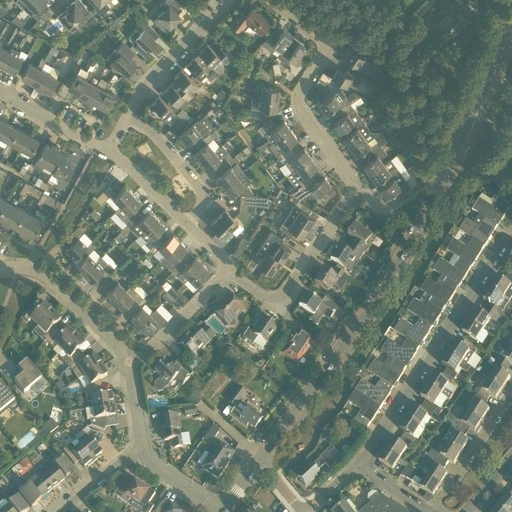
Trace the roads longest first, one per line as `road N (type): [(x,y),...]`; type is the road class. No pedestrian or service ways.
road 1 (tertiary): [(261,458),(386,282),(511,31)]
road 2 (residential): [(359,464),(511,234)]
road 3 (residential): [(354,184),(299,101),(323,48),(271,0)]
road 4 (residential): [(228,269),(258,293),(280,295),(354,184)]
road 5 (residential): [(128,361),(52,282),(26,268),(0,268)]
road 6 (residential): [(124,118),(150,79),(228,0)]
road 7 (residential): [(185,224),(203,197),(196,184),(151,133),(124,118)]
road 8 (residential): [(434,511),(511,395)]
road 9 (residential): [(128,361),(143,356),(228,269)]
road 10 (residential): [(106,153),(0,92)]
